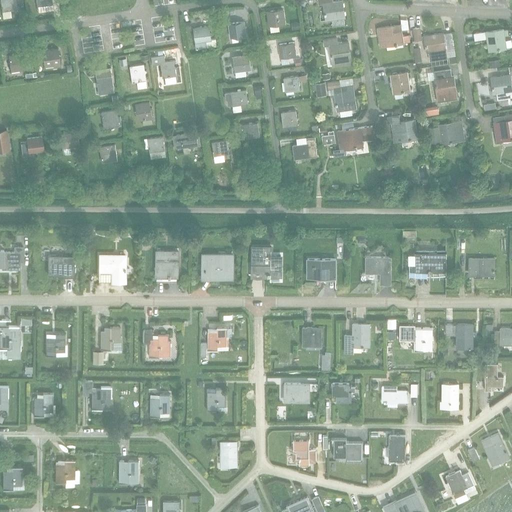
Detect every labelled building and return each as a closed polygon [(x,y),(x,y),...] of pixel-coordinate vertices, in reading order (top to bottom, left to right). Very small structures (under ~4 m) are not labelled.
[(0,0),(2,11),(17,9),(16,2),(22,1),(22,0),(0,0)] [(53,10),(52,4),(51,0),(36,0),(38,12),(53,10)] [(344,25),(343,18),(344,18),(342,1),(332,2),(331,0),(317,0),(318,4),(323,3),(326,21),(331,20),(332,26),(344,25)] [(282,9),(267,11),(269,25),(284,23),(282,9)] [(243,21),(228,23),(230,37),(245,35),(243,21)] [(300,29),(299,21),(291,22),(292,30),(300,29)] [(408,35),(402,36),(400,25),(377,28),(380,47),(403,44),(403,43),(409,42),(408,35)] [(216,39),(211,39),(209,26),(194,28),(197,48),(216,45),(216,39)] [(443,33),(424,35),(421,36),(419,27),(413,28),(415,41),(425,39),(427,52),(428,52),(430,61),(446,58),(445,50),(443,33)] [(508,30),(503,30),(503,29),(473,34),(474,40),(487,38),(488,51),(506,48),(504,36),(508,35),(508,30)] [(270,44),(280,42),(278,30),(268,32),(270,44)] [(333,68),(340,66),(351,65),(348,42),(337,44),(336,38),(323,40),(324,46),(329,45),(333,68)] [(289,63),(288,57),(295,56),(293,42),(279,44),(282,64),(289,63)] [(38,64),(44,63),(52,62),(52,65),(59,64),(57,48),(36,51),(38,64)] [(11,71),(19,70),(26,69),(23,53),(8,55),(11,71)] [(164,55),(150,57),(152,65),(160,64),(162,77),(165,77),(166,83),(177,82),(176,75),(174,68),(176,66),(174,64),(173,60),(165,61),(164,55)] [(244,77),(243,70),(250,69),(248,55),(233,57),(236,78),(244,77)] [(428,60),(421,61),(421,72),(434,72),(434,65),(428,65),(428,60)] [(147,87),(146,80),(145,73),(146,71),(144,69),(143,64),(130,66),(132,82),(137,81),(138,88),(147,87)] [(511,88),(510,75),(511,74),(511,66),(508,67),(509,75),(491,77),(494,95),(499,94),(500,98),(507,97),(508,103),(511,102),(511,88)] [(297,76),(283,78),(285,92),(299,90),(298,84),(307,83),(305,70),(296,71),(297,76)] [(410,91),(407,72),(390,75),(393,94),(410,91)] [(111,76),(96,78),(98,90),(106,89),(107,92),(114,91),(111,76)] [(456,99),(453,76),(434,79),(438,101),(456,99)] [(329,95),(335,94),(337,111),(356,108),(352,85),(339,87),(339,81),(327,82),(329,95)] [(324,83),(315,84),(317,97),(326,95),(324,83)] [(241,111),(240,105),(247,104),(245,90),(225,93),(225,100),(227,100),(227,106),(232,105),(234,112),(241,111)] [(418,95),(411,95),(412,103),(419,102),(418,95)] [(150,110),(152,108),(150,107),(149,102),(136,104),(138,119),(151,117),(150,110)] [(120,116),(117,116),(116,109),(102,112),(103,124),(111,122),(112,126),(119,125),(118,122),(121,121),(120,116)] [(294,131),(293,125),(297,124),(295,110),(281,113),(284,133),(294,131)] [(511,114),(493,117),(497,141),(511,138),(511,114)] [(414,119),(400,122),(399,115),(386,117),(387,124),(391,123),(394,142),(417,138),(414,119)] [(440,142),(441,143),(464,140),(461,121),(438,125),(438,127),(428,128),(430,143),(440,142)] [(259,136),(257,122),(242,124),(244,138),(259,136)] [(346,155),(345,149),(363,146),(362,141),(374,139),(372,126),(337,131),(340,148),(333,150),(334,157),(346,155)] [(0,150),(9,149),(6,134),(6,130),(0,130),(0,150)] [(195,131),(171,135),(173,148),(198,145),(195,131)] [(328,135),(321,136),(322,145),(335,143),(333,131),(328,132),(328,135)] [(75,132),(60,134),(62,148),(77,146),(75,132)] [(29,155),(28,152),(43,150),(41,136),(26,139),(27,142),(20,143),(22,155),(29,155)] [(165,156),(164,150),(162,136),(143,139),(145,148),(149,148),(150,158),(165,156)] [(227,140),(211,142),(213,155),(229,153),(227,140)] [(307,143),(293,145),(293,159),(295,166),(310,164),(309,156),(307,143)] [(115,144),(100,147),(102,159),(109,158),(110,161),(117,160),(115,144)] [(118,174),(118,182),(127,181),(126,174),(118,174)] [(363,235),(352,235),(353,245),(363,245),(363,235)] [(4,250),(0,250),(0,267),(7,267),(7,269),(20,269),(20,262),(24,262),(24,246),(14,246),(14,252),(4,252),(4,250)] [(271,247),(253,247),(253,271),(262,271),(262,275),(280,275),(280,257),(271,257),(271,247)] [(157,251),(156,275),(178,276),(178,251),(157,251)] [(415,252),(415,271),(446,271),(446,252),(415,252)] [(233,254),(203,254),(203,267),(205,267),(204,274),(233,274),(233,254)] [(73,255),(46,255),(45,276),(73,275),(73,255)] [(99,255),(99,281),(112,281),(125,281),(125,255),(99,255)] [(365,257),(365,273),(380,273),(380,283),(391,283),(391,257),(365,257)] [(494,258),(469,258),(469,272),(475,272),(475,274),(494,275),(494,258)] [(335,259),(307,259),(307,277),(335,277),(335,259)] [(20,330),(18,330),(18,326),(8,326),(6,326),(6,319),(0,319),(0,335),(0,339),(0,348),(6,349),(6,358),(8,358),(20,358),(20,330)] [(396,320),(388,320),(388,329),(396,329),(396,320)] [(370,323),(367,323),(353,323),(353,334),(344,334),(344,353),(353,353),(353,346),(369,346),(370,323)] [(493,332),(493,323),(484,323),(484,332),(493,332)] [(446,334),(456,335),(456,348),(472,348),(473,324),(456,324),(456,325),(452,325),(452,324),(446,324),(446,334)] [(101,331),(101,349),(110,349),(110,344),(119,344),(119,327),(109,327),(109,331),(101,331)] [(227,327),(217,327),(208,327),(208,350),(218,350),(229,350),(229,339),(226,339),(227,327)] [(321,346),(321,341),(321,327),(302,327),(302,346),(321,346)] [(414,328),(400,328),(400,342),(414,342),(414,351),(423,351),(423,346),(425,346),(431,346),(432,328),(414,328)] [(511,328),(500,328),(500,344),(511,344),(511,328)] [(151,329),(144,329),(144,342),(150,342),(150,357),(159,357),(170,357),(170,340),(167,340),(167,334),(158,334),(158,339),(151,339),(151,329)] [(64,333),(55,333),(55,338),(46,338),(46,356),(56,356),(56,351),(64,351),(64,333)] [(322,354),(321,369),(329,369),(330,351),(329,351),(325,351),(325,354),(322,354)] [(103,364),(103,352),(92,352),(92,364),(103,364)] [(497,376),(497,364),(485,363),(485,390),(491,390),(490,394),(491,394),(491,386),(503,386),(503,376),(497,376)] [(302,401),(303,391),(306,391),(306,387),(300,387),(300,383),(284,383),(284,395),(288,395),(288,401),(302,401)] [(351,402),(351,392),(355,392),(355,387),(349,387),(349,383),(332,383),(332,395),(336,395),(336,401),(351,402)] [(458,384),(442,384),(442,402),(440,402),(440,408),(450,408),(450,403),(458,403),(458,384)] [(397,390),(397,385),(382,385),(381,401),(384,401),(384,402),(387,402),(387,401),(408,402),(408,390),(397,390)] [(92,391),(92,409),(101,410),(101,404),(110,405),(110,387),(100,387),(100,391),(92,391)] [(215,392),(207,392),(207,410),(216,410),(217,405),(225,405),(225,387),(215,387),(215,392)] [(55,405),(52,405),(52,393),(43,393),(42,398),(34,398),(34,416),(43,416),(43,415),(55,415),(55,405)] [(151,399),(151,417),(160,417),(160,412),(169,412),(169,394),(159,394),(159,399),(151,399)] [(276,418),(285,418),(285,407),(276,407),(276,418)] [(508,454),(501,439),(498,433),(481,440),(492,465),(499,462),(498,459),(508,454)] [(389,435),(389,460),(404,460),(404,435),(389,435)] [(346,438),(331,438),(331,439),(334,439),(334,457),(346,457),(346,460),(362,460),(363,441),(346,441),(346,438)] [(309,440),(293,440),(293,449),(289,449),(289,452),(296,452),(296,458),(299,458),(299,464),(309,464),(309,462),(315,462),(315,448),(309,448),(309,440)] [(220,442),(221,466),(237,465),(236,442),(220,442)] [(468,450),(473,461),(479,458),(474,447),(468,450)] [(74,460),(64,460),(57,460),(57,461),(56,461),(56,483),(65,483),(65,486),(74,486),(74,483),(79,483),(79,470),(74,470),(74,460)] [(128,465),(120,465),(120,483),(129,483),(129,478),(138,478),(138,460),(128,460),(128,465)] [(4,471),(4,489),(13,489),(13,484),(21,484),(21,467),(12,467),(12,471),(4,471)] [(468,472),(462,474),(460,469),(455,472),(454,470),(448,473),(449,474),(445,476),(455,497),(458,503),(468,498),(464,488),(474,484),(468,472)] [(389,490),(381,493),(384,502),(393,499),(389,490)] [(395,501),(384,506),(387,511),(424,511),(415,491),(414,491),(415,493),(396,502),(395,501)] [(314,511),(308,498),(287,507),(287,509),(283,511),(282,511),(314,511)] [(318,511),(322,511),(318,499),(313,501),(317,511),(318,511)] [(163,501),(163,511),(179,511),(179,501),(163,501)] [(277,504),(279,510),(286,508),(283,501),(277,504)]
